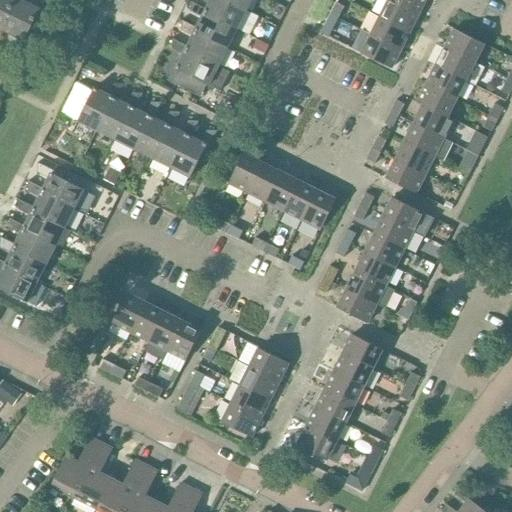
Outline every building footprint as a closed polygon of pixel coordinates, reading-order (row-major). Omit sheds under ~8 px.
[(15,0),(0,30),(1,30),(24,42),(40,10),(21,0),(15,0)] [(0,0),(0,29),(0,30),(15,0),(0,0)] [(225,0),(211,0),(207,10),(206,10),(205,13),(238,29),(247,11),(225,0)] [(225,0),(247,11),(252,0),(225,0)] [(388,0),(380,16),(411,32),(420,13),(393,0),(388,0)] [(393,0),(420,13),(426,0),(393,0)] [(205,13),(206,10),(191,1),(191,11),(203,17),(197,29),(196,32),(228,48),(238,29),(205,13)] [(330,14),(339,19),(345,7),(336,3),(330,14)] [(333,31),(339,19),(330,14),(324,26),(333,31)] [(380,16),(371,35),(402,50),(411,32),(380,16)] [(196,32),(197,29),(182,21),(181,30),(193,36),(188,47),(186,50),(219,67),(228,48),(196,32)] [(454,29),(445,48),(475,63),(485,44),(454,29)] [(361,30),(352,48),(362,53),(383,64),(392,68),(402,50),(371,35),(361,30)] [(173,39),(172,49),(184,55),(176,69),(181,72),(174,85),(187,91),(193,78),(207,85),(209,86),(220,91),(230,72),(219,67),(186,50),(188,47),(173,39)] [(256,40),(252,48),(264,54),(268,46),(256,40)] [(444,49),(435,66),(466,82),(466,81),(475,86),(484,69),(484,68),(475,63),(445,48),(444,49)] [(435,66),(426,84),(457,100),(466,82),(435,66)] [(507,81),(502,91),(510,95),(511,91),(511,81),(508,79),(507,81)] [(76,83),(62,112),(79,120),(78,121),(97,131),(114,97),(118,99),(125,85),(115,85),(110,95),(95,88),(93,91),(76,83)] [(417,102),(417,103),(423,105),(448,118),(448,117),(456,101),(457,100),(426,84),(426,85),(417,102)] [(132,107),(136,109),(143,95),(133,94),(128,105),(118,99),(114,97),(97,131),(115,140),(132,107)] [(391,112),(399,116),(405,104),(397,100),(391,112)] [(151,116),(155,118),(162,103),(152,103),(147,114),(136,109),(132,107),(115,140),(134,149),(151,116)] [(495,104),(489,116),(498,120),(504,108),(495,104)] [(454,120),(448,117),(448,118),(423,105),(413,123),(444,139),(454,120)] [(169,125),(173,127),(180,112),(171,112),(166,123),(155,118),(151,116),(134,149),(152,159),(169,125)] [(394,128),(399,116),(391,112),(385,124),(394,128)] [(488,117),(483,128),(492,132),(497,122),(498,120),(489,116),(488,117)] [(188,135),(192,137),(199,122),(190,122),(184,133),(173,127),(169,125),(152,159),(171,168),(188,135)] [(413,123),(404,142),(435,157),(443,161),(452,143),(444,139),(413,123)] [(188,135),(171,168),(190,178),(204,150),(208,152),(218,131),(208,131),(202,142),(192,137),(188,135)] [(472,137),(471,139),(484,146),(486,143),(488,138),(475,131),(472,137)] [(373,148),(381,152),(387,141),(378,136),(373,148)] [(426,175),(435,157),(404,142),(396,159),(426,175)] [(375,164),(381,152),(373,148),(367,160),(375,164)] [(248,193),(263,163),(245,153),(229,183),(248,193)] [(417,194),(426,175),(396,159),(386,178),(417,194)] [(266,202),(281,172),(263,163),(248,193),(266,202)] [(38,164),(37,173),(49,179),(43,190),(42,193),(75,209),(85,190),(69,183),(70,180),(58,174),(38,164)] [(111,167),(104,180),(113,185),(120,172),(111,167)] [(284,211),(300,181),(281,172),(266,202),(284,211)] [(302,220),(318,190),(300,181),(284,211),(302,220)] [(42,193),(43,190),(29,183),(28,191),(39,198),(34,208),(32,211),(66,228),(75,209),(42,193)] [(318,190),(302,220),(321,230),(336,200),(318,190)] [(360,205),(369,209),(375,197),(366,193),(360,205)] [(392,197),(383,217),(414,232),(424,237),(434,218),(423,213),(392,197)] [(32,211),(34,208),(19,200),(18,210),(30,216),(24,227),(23,230),(56,246),(66,228),(32,211)] [(363,220),(369,209),(360,205),(355,216),(363,220)] [(405,250),(414,232),(383,217),(374,235),(405,250)] [(23,230),(24,227),(10,219),(9,230),(20,235),(15,245),(13,248),(47,265),(56,246),(23,230)] [(228,234),(232,225),(219,219),(216,227),(228,234)] [(232,225),(228,234),(239,240),(243,231),(232,225)] [(342,241),(350,246),(356,234),(348,230),(342,241)] [(395,268),(405,250),(374,235),(365,253),(395,268)] [(13,248),(15,245),(0,238),(0,247),(11,253),(5,264),(4,267),(38,284),(47,265),(13,248)] [(264,252),(268,244),(256,238),(252,246),(264,252)] [(345,257),(350,246),(342,241),(336,253),(345,257)] [(268,244),(264,252),(276,258),(280,249),(268,244)] [(302,249),(297,259),(305,262),(309,253),(302,249)] [(386,287),(395,268),(365,253),(355,271),(386,287)] [(305,262),(297,259),(292,256),(288,265),(300,270),(305,262)] [(4,267),(5,264),(0,260),(0,270),(1,272),(0,274),(0,288),(28,303),(38,284),(4,267)] [(324,278),(332,282),(338,270),(330,266),(324,278)] [(394,291),(386,287),(355,271),(346,289),(377,305),(385,309),(394,291)] [(336,284),(332,282),(324,278),(318,289),(326,294),(329,288),(333,290),(336,284)] [(368,323),(377,305),(346,289),(337,308),(368,323)] [(130,333),(146,302),(128,293),(112,323),(130,333)] [(411,300),(396,314),(407,320),(416,303),(411,300)] [(149,342),(164,311),(146,302),(130,333),(149,342)] [(167,351),(183,320),(164,311),(149,342),(144,352),(162,360),(167,351)] [(162,360),(161,364),(179,373),(185,360),(186,361),(202,330),(183,320),(167,351),(162,360)] [(208,347),(217,351),(223,338),(215,334),(208,347)] [(343,352),(343,353),(373,369),(374,368),(383,350),(352,334),(343,352)] [(211,362),(217,351),(208,347),(203,358),(211,362)] [(249,367),(280,383),(289,363),(259,348),(249,367)] [(343,353),(334,372),(353,381),(364,387),(373,369),(343,353)] [(110,373),(114,365),(103,360),(99,367),(99,368),(110,373)] [(114,365),(110,373),(122,379),(127,371),(114,365)] [(270,401),(280,383),(249,367),(240,386),(270,401)] [(202,381),(205,375),(196,371),(190,384),(198,388),(202,381)] [(355,406),(364,387),(334,372),(324,390),(355,406)] [(408,401),(420,377),(412,373),(400,397),(408,401)] [(146,391),(151,383),(139,378),(135,386),(146,391)] [(3,380),(0,384),(0,396),(12,406),(21,394),(3,380)] [(202,381),(198,388),(203,390),(206,391),(209,384),(202,381)] [(151,383),(146,391),(159,398),(163,390),(151,383)] [(185,394),(184,395),(198,401),(203,390),(198,388),(190,384),(185,394)] [(261,419),(270,401),(240,386),(231,404),(261,419)] [(346,424),(355,406),(324,390),(315,408),(346,424)] [(252,437),(261,419),(231,404),(222,422),(252,437)] [(336,443),(346,424),(315,408),(306,427),(336,443)] [(387,422),(396,426),(402,414),(393,409),(390,416),(387,421),(387,422)] [(381,412),(379,418),(387,421),(390,416),(381,412)] [(390,437),(396,426),(387,422),(382,433),(390,437)] [(328,460),(336,443),(306,427),(297,445),(328,460)] [(67,456),(51,486),(74,498),(102,443),(90,437),(79,462),(67,456)] [(96,509),(112,478),(101,473),(113,449),(102,443),(74,498),(96,509)] [(369,459),(377,463),(383,450),(375,446),(369,459)] [(357,475),(355,479),(366,485),(368,480),(372,473),(372,474),(377,463),(369,459),(363,470),(361,468),(358,475),(357,475)] [(112,478),(96,509),(101,511),(122,511),(146,465),(136,460),(126,479),(123,484),(112,478)] [(151,511),(157,501),(146,496),(158,472),(148,466),(146,465),(122,511),(151,511)] [(348,475),(344,484),(361,493),(366,485),(355,479),(348,475)] [(157,501),(151,511),(178,511),(191,488),(181,483),(169,507),(157,501)] [(487,511),(470,499),(472,496),(460,487),(454,494),(466,503),(458,511),(487,511)] [(191,488),(178,511),(194,511),(203,494),(193,489),(191,488)]
